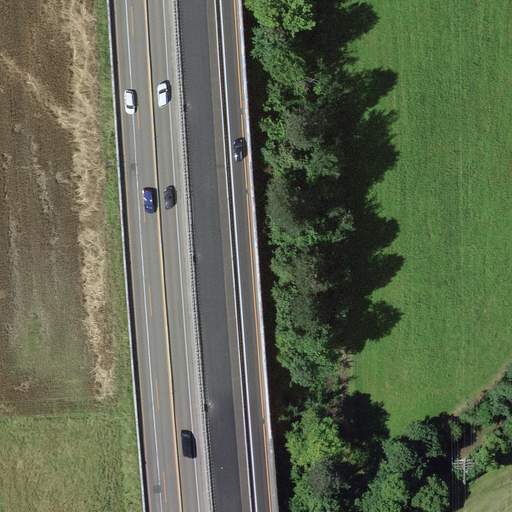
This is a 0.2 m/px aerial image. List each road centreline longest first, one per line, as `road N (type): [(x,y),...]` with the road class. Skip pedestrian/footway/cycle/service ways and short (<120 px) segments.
road 1 (motorway): [(245,511),(206,0)]
road 2 (motorway): [(148,0),(184,511)]
